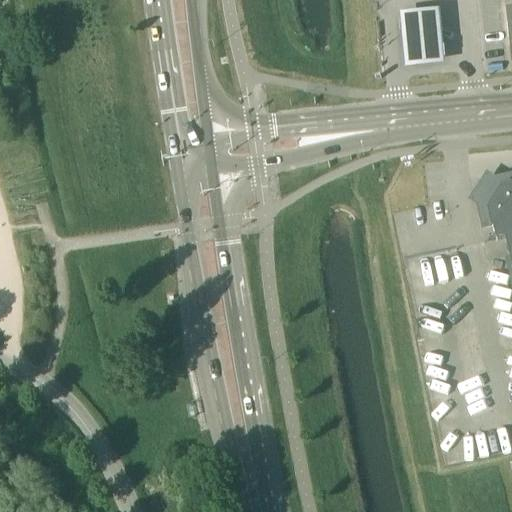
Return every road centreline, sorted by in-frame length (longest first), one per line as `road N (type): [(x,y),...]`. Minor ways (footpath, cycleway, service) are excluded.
road 1 (primary): [(274,511),(212,170)]
road 2 (primary): [(177,174),(246,511)]
road 3 (tertiary): [(511,105),(206,136)]
road 4 (tertiary): [(212,170),(511,123)]
road 5 (unclassified): [(130,511),(80,421),(41,383),(0,363)]
road 6 (primary): [(151,0),(171,139)]
road 7 (primary): [(206,136),(191,0)]
